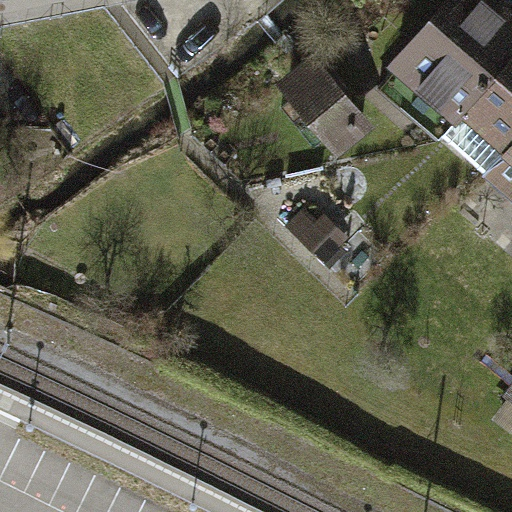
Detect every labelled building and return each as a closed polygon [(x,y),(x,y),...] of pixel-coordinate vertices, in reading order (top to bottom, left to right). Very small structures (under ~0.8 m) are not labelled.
[(439,138),(511,50),(511,8),(501,0),(459,0),(379,97),(435,143),(439,138)] [(511,137),(511,50),(439,138),(482,173),(511,137)] [(274,88),(342,160),(377,127),(309,55),(274,88)] [(511,137),(482,173),(511,198),(511,137)] [(290,238),(321,269),(347,244),(316,212),(290,238)]
